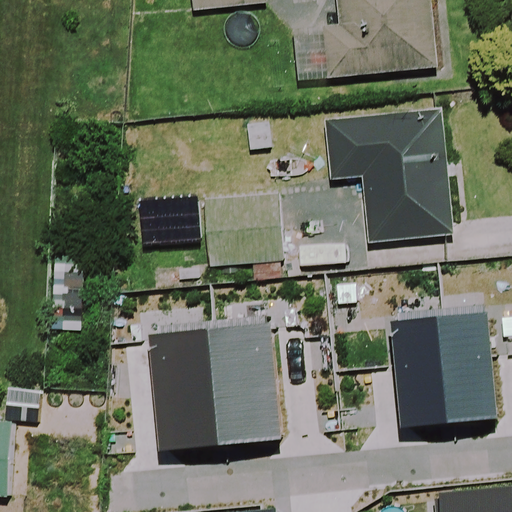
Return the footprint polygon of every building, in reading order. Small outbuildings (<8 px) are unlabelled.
[(263,9),(262,0),(190,0),(192,16),(263,9)] [(434,73),(427,0),(332,0),(336,30),(294,34),(299,85),(434,73)] [(451,240),(439,114),(323,126),(329,186),(361,183),(367,248),(451,240)] [(279,266),(277,200),(206,203),(209,269),(279,266)] [(469,405),(456,283),(343,295),(349,352),(381,348),(388,413),(469,405)] [(15,422),(0,421),(0,497),(11,498),(15,422)] [(511,511),(511,443),(426,451),(428,477),(361,483),(363,511),(511,511)]
